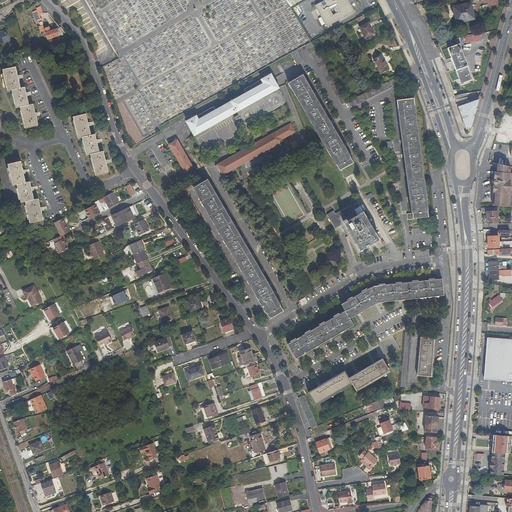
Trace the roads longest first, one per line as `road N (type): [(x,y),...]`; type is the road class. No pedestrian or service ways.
road 1 (residential): [(255,330),(135,172),(83,44),(46,0)]
road 2 (primary): [(453,180),(463,270),(451,479)]
road 3 (primary): [(451,479),(467,353),(467,182)]
road 4 (residential): [(260,336),(366,271),(445,259)]
road 5 (unknown): [(163,207),(185,192),(194,196),(254,299)]
road 6 (primary): [(401,13),(450,156)]
road 7 (residential): [(284,384),(390,322),(417,318)]
road 8 (primary): [(452,149),(438,93),(401,13)]
road 9 (secondary): [(470,148),(511,9)]
road 10 (residential): [(317,511),(284,384)]
